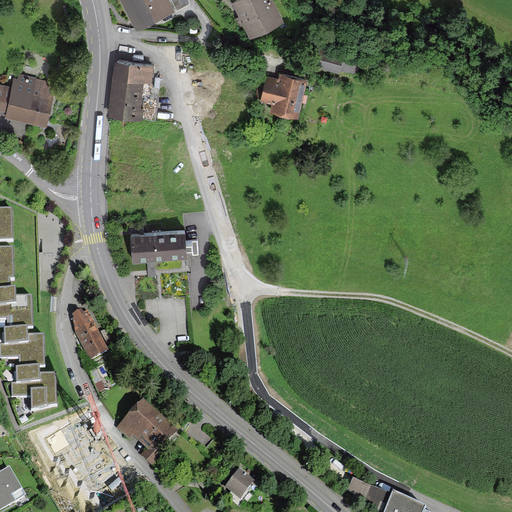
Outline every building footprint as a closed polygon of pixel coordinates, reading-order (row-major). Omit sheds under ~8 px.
[(121,0),(137,28),(176,7),(171,0),(121,0)] [(171,0),(176,7),(177,9),(190,2),(188,0),(171,0)] [(274,0),(232,0),(239,14),(241,17),(243,22),(250,36),(284,19),(274,0)] [(344,55),(316,48),(311,65),(339,72),(344,55)] [(154,63),(115,58),(109,113),(140,117),(145,80),(152,81),(154,63)] [(308,76),(280,69),(278,77),(266,74),(260,98),(273,101),(271,109),(299,115),(308,76)] [(51,80),(19,73),(18,78),(13,77),(11,85),(6,110),(4,115),(47,124),(52,99),(54,91),(49,90),(51,80)] [(0,108),(6,110),(11,85),(0,82),(0,108)] [(0,240),(13,240),(12,210),(0,210),(0,240)] [(185,228),(130,232),(133,260),(147,259),(152,258),(155,258),(187,256),(185,228)] [(0,289),(9,289),(9,279),(14,279),(13,249),(0,249),(0,289)] [(156,275),(155,258),(152,258),(147,259),(148,276),(156,275)] [(0,289),(0,318),(0,319),(7,318),(7,328),(28,328),(34,328),(33,297),(16,297),(16,289),(9,289),(0,289)] [(90,360),(109,350),(88,311),(84,313),(82,310),(72,315),(74,318),(73,319),(75,333),(80,342),(90,360)] [(7,328),(4,328),(5,340),(5,344),(0,344),(0,349),(0,357),(10,357),(20,356),(20,367),(40,367),(45,367),(44,336),(28,336),(28,328),(7,328)] [(20,367),(16,368),(17,380),(17,383),(12,383),(12,396),(28,395),(31,395),(32,408),(54,407),(57,407),(56,375),(40,376),(40,367),(20,367)] [(96,368),(90,371),(99,392),(105,389),(96,368)] [(158,453),(178,432),(144,400),(117,427),(122,432),(129,439),(133,435),(142,444),(147,449),(151,446),(158,453)] [(147,449),(141,456),(153,467),(162,457),(158,453),(151,446),(147,449)] [(0,510),(26,496),(10,468),(1,473),(0,472),(0,510)] [(255,482),(239,470),(232,479),(225,488),(241,500),(255,482)] [(381,511),(384,511),(392,493),(353,477),(347,490),(371,500),(368,506),(381,511)] [(428,504),(394,489),(392,493),(384,511),(433,511),(426,509),(428,504)]
